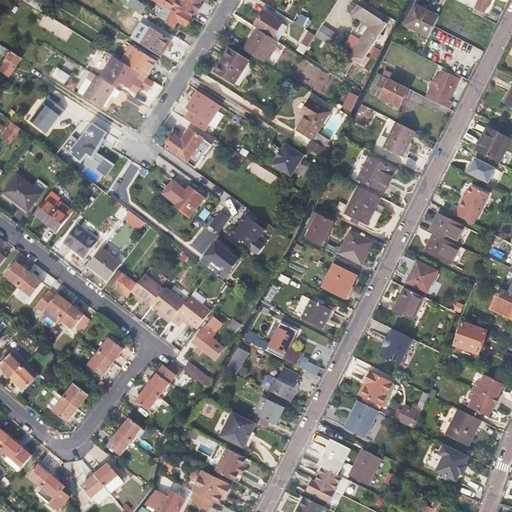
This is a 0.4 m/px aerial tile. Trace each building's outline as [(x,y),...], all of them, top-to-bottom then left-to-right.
[(145,8),(132,0),(120,0),(119,2),(141,16),(145,8)] [(168,3),(163,0),(160,6),(166,10),(160,20),(165,23),(164,25),(173,30),(178,22),(189,29),(194,20),(192,18),(168,3)] [(169,0),(168,3),(192,18),(195,13),(198,14),(203,7),(200,5),(202,0),(169,0)] [(479,0),(474,11),(484,16),(491,0),(479,0)] [(381,34),(388,24),(359,5),(352,16),(370,28),(356,48),(367,55),(379,38),(382,40),(385,36),(381,34)] [(389,23),(392,18),(372,5),(369,10),(389,23)] [(406,25),(430,38),(440,17),(416,6),(406,25)] [(263,12),(253,27),(258,30),(273,40),(283,25),(274,19),(273,21),(265,16),(266,14),(263,12)] [(488,43),(495,31),(485,26),(478,39),(488,43)] [(329,46),(336,35),(323,27),(316,38),(329,46)] [(151,30),(141,45),(162,58),(172,42),(151,30)] [(244,51),(264,63),(277,42),(273,40),(258,30),(244,51)] [(310,34),(302,45),(303,46),(309,50),(316,38),(310,34)] [(303,46),(299,52),(305,56),(309,50),(303,46)] [(158,63),(136,49),(125,65),(126,66),(147,79),(158,63)] [(239,89),(255,64),(230,50),(215,74),(239,89)] [(0,71),(0,72),(8,78),(22,60),(12,54),(0,71)] [(125,65),(117,60),(103,81),(112,86),(126,66),(125,65)] [(154,84),(147,79),(126,66),(112,86),(115,88),(120,81),(131,89),(130,91),(137,95),(139,92),(141,92),(142,92),(143,91),(144,90),(148,93),(154,84)] [(431,100),(450,109),(453,103),(451,102),(461,81),(445,73),(431,100)] [(385,77),(379,74),(375,81),(382,85),(385,77)] [(97,77),(83,98),(102,109),(115,88),(112,86),(103,81),(97,77)] [(408,89),(390,80),(380,99),(398,108),(408,89)] [(351,91),(343,107),(353,111),(360,95),(351,91)] [(206,132),(222,106),(216,102),(199,92),(187,110),(190,112),(186,120),(206,132)] [(49,96),(31,120),(48,134),(67,109),(49,96)] [(313,140),(308,149),(320,156),(331,141),(319,133),(332,113),(311,98),(302,113),(307,117),(298,131),(313,140)] [(115,163),(98,154),(109,131),(81,118),(66,149),(85,159),(88,154),(98,159),(93,168),(109,176),(115,163)] [(0,138),(8,143),(20,128),(12,122),(0,138)] [(416,132),(398,123),(385,148),(403,157),(416,132)] [(501,163),(511,140),(511,137),(488,126),(476,151),(501,163)] [(189,163),(205,139),(190,129),(184,140),(176,135),(167,147),(189,163)] [(274,166),(293,177),(306,157),(287,145),(282,152),(281,152),(278,157),(279,158),(274,166)] [(245,158),(233,151),(229,159),(240,166),(245,158)] [(359,181),(370,159),(366,157),(355,179),(359,181)] [(475,157),(468,173),(490,183),(498,167),(475,157)] [(396,172),(370,159),(359,181),(383,193),(390,180),(392,181),(396,172)] [(41,194),(17,176),(4,193),(28,212),(41,194)] [(176,206),(174,208),(185,217),(200,198),(189,189),(186,193),(173,183),(163,196),(176,206)] [(456,215),(475,224),(490,195),(472,186),(464,201),(463,201),(456,215)] [(361,188),(344,221),(359,228),(361,223),(375,230),(389,202),(361,188)] [(72,208),(51,192),(34,214),(54,230),(72,208)] [(57,232),(74,210),(72,208),(54,230),(57,232)] [(141,229),(146,221),(131,211),(126,219),(141,229)] [(219,233),(229,219),(221,213),(211,227),(219,233)] [(323,246),(334,223),(319,215),(308,238),(323,246)] [(441,215),(432,232),(436,234),(457,245),(466,227),(441,215)] [(258,239),(264,231),(244,216),(239,223),(241,225),(238,229),(236,227),(230,234),(256,254),(264,244),(258,239)] [(99,242),(78,226),(65,242),(85,259),(99,242)] [(363,266),(374,244),(352,233),(341,255),(363,266)] [(457,245),(436,234),(427,251),(453,264),(462,247),(457,245)] [(199,264),(222,282),(239,260),(215,242),(199,264)] [(122,265),(102,249),(89,266),(109,282),(122,265)] [(430,292),(440,271),(420,261),(409,281),(430,292)] [(6,276),(20,287),(31,273),(17,262),(6,276)] [(117,288),(116,289),(127,298),(132,293),(144,276),(126,263),(111,284),(117,288)] [(347,299),(358,277),(336,266),(325,288),(347,299)] [(33,298),(44,283),(31,273),(20,287),(33,298)] [(165,290),(145,275),(144,276),(132,293),(151,308),(153,306),(165,290)] [(167,288),(165,290),(153,306),(160,311),(173,321),(176,318),(178,315),(186,303),(167,288)] [(427,298),(407,288),(395,312),(415,321),(427,298)] [(511,293),(504,290),(494,308),(502,312),(511,319),(511,293)] [(38,307),(59,323),(61,319),(72,305),(58,294),(56,297),(49,292),(38,307)] [(178,315),(189,323),(198,329),(211,312),(201,305),(205,300),(195,292),(186,303),(178,315)] [(324,331),(334,311),(313,301),(303,320),(324,331)] [(74,329),(86,315),(72,305),(61,319),(74,329)] [(158,315),(170,325),(173,321),(160,311),(158,315)] [(176,318),(186,326),(189,323),(178,315),(176,318)] [(477,320),(485,324),(488,319),(480,315),(477,320)] [(236,334),(243,325),(236,320),(229,328),(236,334)] [(251,334),(248,341),(285,360),(299,367),(304,355),(294,350),(293,344),(299,330),(283,323),(271,347),(259,341),(260,339),(251,334)] [(480,356),(489,332),(465,324),(457,347),(480,356)] [(217,334),(206,326),(193,343),(199,347),(197,351),(201,354),(204,351),(217,361),(226,348),(220,343),(217,347),(215,345),(218,341),(213,338),(217,334)] [(406,335),(391,327),(378,353),(392,360),(406,335)] [(172,331),(168,328),(163,334),(167,337),(172,331)] [(511,331),(507,328),(503,337),(511,341),(511,331)] [(13,340),(9,336),(3,342),(7,346),(13,340)] [(47,338),(43,343),(50,348),(54,343),(47,338)] [(126,349),(112,338),(101,352),(115,363),(126,349)] [(1,366),(14,378),(33,359),(20,347),(1,366)] [(241,348),(227,370),(236,374),(249,353),(241,348)] [(91,365),(105,377),(115,363),(101,352),(91,365)] [(26,390),(45,371),(33,359),(14,378),(26,390)] [(310,363),(306,370),(307,371),(318,376),(322,369),(310,363)] [(209,379),(190,364),(184,371),(203,387),(209,379)] [(166,365),(149,388),(160,397),(178,374),(166,365)] [(276,378),(269,391),(291,402),(298,389),(296,389),(299,383),(298,382),(301,376),(285,368),(279,380),(276,378)] [(369,383),(363,395),(383,405),(395,383),(371,371),(366,381),(369,383)] [(506,385),(485,375),(481,383),(478,381),(470,398),(473,400),(470,407),(490,417),(495,408),(497,409),(504,396),(501,395),(506,385)] [(360,394),(363,395),(369,383),(366,381),(360,394)] [(90,395),(76,384),(65,398),(80,409),(90,395)] [(139,401),(150,410),(160,397),(149,388),(139,401)] [(69,423),(80,409),(65,398),(61,394),(50,408),(69,423)] [(277,425),(286,408),(269,399),(260,416),(269,421),(277,425)] [(378,411),(360,402),(346,429),(364,438),(378,411)] [(416,430),(422,415),(407,408),(406,411),(400,409),(395,419),(416,430)] [(482,421),(460,410),(446,435),(469,447),(482,421)] [(251,421),(234,413),(222,437),(245,449),(257,424),(251,421)] [(265,428),(269,421),(260,416),(254,413),(251,421),(257,424),(265,428)] [(143,427),(131,419),(121,433),(132,441),(143,427)] [(332,430),(321,424),(318,431),(329,437),(332,430)] [(368,439),(374,442),(378,430),(372,427),(368,439)] [(0,448),(2,451),(12,439),(0,428),(0,448)] [(200,435),(190,430),(188,435),(197,440),(200,435)] [(110,446),(122,455),(132,441),(121,433),(110,446)] [(342,474),(352,446),(330,438),(320,466),(342,474)] [(24,469),(34,457),(12,439),(2,451),(24,469)] [(464,467),(466,466),(470,457),(445,445),(440,455),(445,457),(437,472),(457,483),(462,474),(461,472),(464,467)] [(227,448),(216,472),(235,482),(239,475),(244,465),(247,458),(227,448)] [(318,457),(307,452),(304,458),(315,464),(318,457)] [(370,484),(382,461),(363,452),(351,475),(370,484)] [(165,468),(171,471),(173,468),(175,463),(171,461),(172,459),(170,458),(165,468)] [(124,481),(109,464),(96,475),(106,486),(111,492),(124,481)] [(40,465),(30,477),(44,488),(53,476),(40,465)] [(343,478),(324,468),(316,483),(313,481),(308,491),(332,504),(337,494),(335,493),(343,478)] [(204,473),(194,492),(198,494),(212,501),(218,504),(222,496),(224,497),(230,486),(204,473)] [(92,498),(106,486),(96,475),(82,486),(92,498)] [(63,491),(66,487),(53,476),(44,488),(56,499),(51,505),(60,511),(71,498),(63,491)] [(351,482),(343,478),(335,493),(337,494),(343,497),(351,482)] [(106,486),(92,498),(97,504),(111,492),(106,486)] [(51,505),(56,499),(44,488),(39,494),(51,505)] [(170,491),(159,511),(177,511),(185,498),(170,491)] [(454,504),(459,494),(454,492),(450,502),(454,504)] [(212,501),(198,494),(192,504),(207,511),(212,501)] [(321,511),(324,507),(305,498),(298,511),(321,511)]
